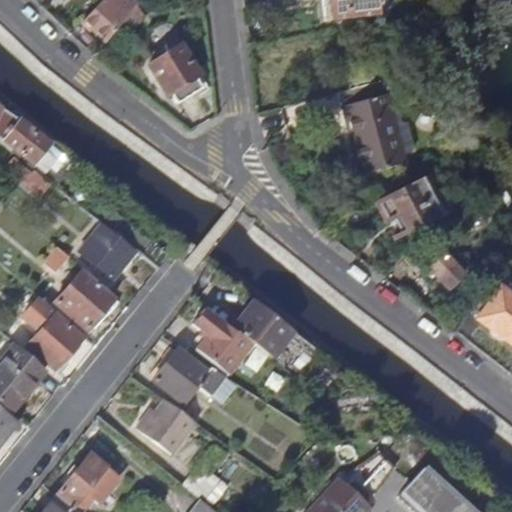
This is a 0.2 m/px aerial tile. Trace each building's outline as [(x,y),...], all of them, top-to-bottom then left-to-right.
[(138,2),(136,0),(105,0),(103,3),(124,18),(125,19),(127,17),(138,2)] [(375,0),(330,0),(333,20),(377,14),(375,0)] [(105,41),(124,18),(103,3),(94,15),(97,17),(89,30),(105,41)] [(127,17),(125,19),(120,26),(127,31),(134,23),(127,17)] [(384,23),(365,27),(369,46),(387,42),(384,23)] [(177,104),(202,88),(195,79),(199,76),(180,46),(148,67),(166,96),(170,94),(177,104)] [(387,78),(338,92),(341,107),(343,106),(385,94),(391,92),(387,78)] [(404,162),(385,94),(343,106),(363,174),(404,162)] [(50,145),(19,121),(3,141),(34,165),(50,145)] [(8,170),(40,196),(49,185),(17,158),(8,169),(8,170)] [(424,174),(373,201),(383,218),(391,214),(403,236),(444,213),(424,174)] [(133,251),(100,225),(77,253),(110,280),(133,251)] [(156,270),(166,259),(149,245),(140,257),(156,270)] [(434,245),(419,259),(421,261),(449,289),(472,267),(463,259),(455,266),(434,245)] [(414,253),(392,269),(402,280),(421,261),(419,259),(414,253)] [(51,303),(83,330),(99,313),(104,317),(115,304),(79,271),(51,303)] [(491,282),(467,312),(477,320),(500,289),(491,282)] [(511,297),(500,289),(477,320),(511,346),(511,297)] [(232,330),(235,333),(255,347),(276,319),(254,302),(232,330)] [(232,330),(204,309),(192,325),(206,336),(195,350),(228,376),(251,345),(235,333),(232,330)] [(25,346),(53,370),(80,338),(53,315),(25,346)] [(44,370),(13,344),(0,361),(0,405),(9,413),(44,370)] [(224,378),(218,374),(176,350),(155,383),(187,403),(199,385),(214,394),(224,378)] [(196,425),(167,404),(152,421),(146,417),(134,432),(167,459),(196,425)] [(0,438),(13,422),(0,412),(0,438)] [(339,481),(337,481),(367,508),(367,506),(393,469),(376,454),(339,481)] [(55,496),(74,511),(82,511),(93,500),(98,504),(118,479),(105,467),(88,455),(55,496)] [(396,498),(412,511),(469,511),(422,469),(396,498)] [(363,511),(367,508),(337,481),(308,511),(363,511)] [(42,511),(74,511),(55,496),(42,511)] [(214,511),(202,502),(193,511),(214,511)]
